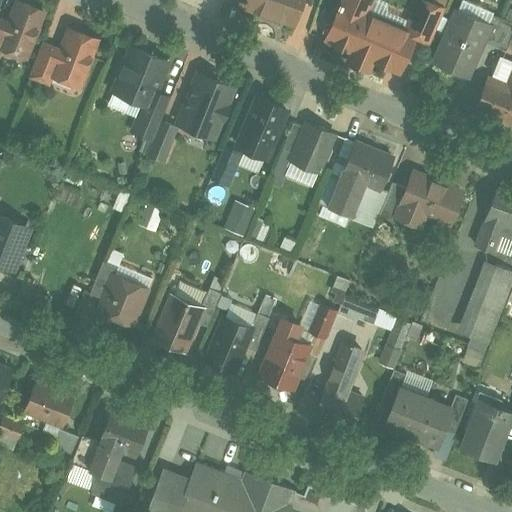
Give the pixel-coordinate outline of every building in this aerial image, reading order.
[(11,21),(2,46),(3,46),(23,54),(28,40),(33,41),(36,40),(41,28),(39,25),(45,10),(19,0),(11,21)] [(303,0),(248,0),(247,6),(265,13),(266,14),(277,19),(279,18),(296,23),(303,0)] [(370,0),(345,0),(344,4),(342,3),(340,6),(342,7),(328,39),(354,51),(350,61),(370,70),(374,59),(401,71),(416,35),(406,30),(407,29),(367,12),(371,3),(370,0)] [(445,8),(427,0),(419,0),(407,29),(406,30),(416,35),(431,41),(431,39),(433,40),(446,10),(444,9),(445,8)] [(506,19),(494,14),(491,23),(484,40),(495,44),(506,19)] [(472,23),(456,16),(437,61),(469,75),(484,40),(491,23),(475,16),(472,23)] [(0,17),(0,52),(3,46),(2,46),(11,21),(0,17)] [(511,21),(506,19),(495,44),(508,49),(511,40),(511,21)] [(99,39),(71,28),(63,49),(53,74),(54,74),(77,83),(82,68),(87,70),(90,69),(95,57),(94,53),(99,39)] [(45,42),(32,75),(51,83),(54,74),(53,74),(63,49),(45,42)] [(170,61),(133,46),(128,60),(123,62),(119,71),(121,76),(115,90),(145,102),(152,105),(157,92),(170,61)] [(235,87),(200,73),(180,122),(215,137),(222,119),(224,120),(230,104),(229,103),(235,87)] [(511,86),(510,85),(490,77),(477,109),(511,123),(511,86)] [(152,105),(145,102),(134,130),(155,138),(163,120),(172,98),(157,92),(152,105)] [(288,108),(260,97),(239,144),(267,156),(288,108)] [(179,126),(163,120),(155,138),(149,153),(165,160),(179,126)] [(295,121),(284,147),(296,152),(307,126),(295,121)] [(336,133),(309,122),(307,126),(296,152),(293,159),(320,170),(336,133)] [(358,141),(348,136),(339,156),(348,160),(356,141),(357,142),(358,141)] [(357,142),(356,141),(348,160),(330,206),(330,207),(345,213),(353,190),(361,193),(365,182),(382,189),(394,156),(357,142)] [(226,145),(213,177),(229,184),(242,152),(226,145)] [(463,191),(416,171),(409,187),(398,214),(400,215),(418,222),(423,211),(450,222),(463,191)] [(409,187),(394,181),(380,215),(397,221),(400,215),(398,214),(409,187)] [(511,187),(500,183),(488,219),(504,225),(501,233),(511,237),(511,187)] [(238,199),(226,226),(245,234),(257,206),(238,199)] [(345,213),(330,207),(330,206),(324,204),(320,215),(342,224),(346,213),(345,213)] [(15,221),(0,214),(0,261),(16,268),(30,231),(14,224),(15,221)] [(504,225),(488,219),(479,243),(495,249),(501,233),(504,225)] [(106,257),(92,290),(106,296),(117,273),(121,264),(106,257)] [(511,267),(497,261),(470,332),(490,340),(511,282),(511,267)] [(117,273),(106,296),(101,308),(134,323),(149,288),(117,273)] [(223,292),(211,287),(205,302),(217,307),(223,292)] [(381,308),(346,294),(339,311),(359,319),(361,316),(376,322),(381,308)] [(174,295),(157,336),(186,348),(204,307),(174,295)] [(335,309),(323,304),(312,330),(324,335),(335,309)] [(271,316),(259,311),(252,327),(253,328),(246,345),(257,349),(271,316)] [(252,327),(226,316),(208,358),(236,369),(246,345),(253,328),(252,327)] [(278,330),(303,341),(308,326),(284,316),(278,330)] [(424,325),(415,321),(408,337),(418,340),(424,325)] [(303,341),(278,330),(261,373),(294,387),(312,344),(303,341)] [(345,340),(316,414),(350,427),(363,395),(347,389),(363,347),(354,344),(354,343),(351,342),(350,342),(345,340)] [(0,399),(12,367),(0,362),(0,399)] [(396,368),(382,402),(394,406),(402,386),(403,386),(408,373),(396,368)] [(75,394),(37,378),(24,409),(62,425),(75,394)] [(403,386),(402,386),(394,406),(387,423),(413,433),(428,396),(403,386)] [(457,393),(452,406),(453,406),(445,428),(456,433),(470,398),(457,393)] [(452,406),(428,396),(413,433),(439,443),(445,428),(453,406),(452,406)] [(487,401),(480,417),(476,415),(464,445),(494,457),(506,428),(507,429),(511,416),(511,408),(501,404),(500,406),(487,401)] [(150,422),(114,408),(101,440),(101,441),(91,469),(102,473),(108,475),(119,447),(123,449),(138,454),(150,422)] [(24,422),(5,414),(0,426),(0,428),(19,436),(24,422)] [(83,437),(61,428),(52,450),(74,459),(83,437)] [(101,441),(84,434),(83,437),(74,459),(72,462),(91,469),(101,441)] [(119,447),(108,475),(102,473),(95,490),(122,501),(136,467),(119,460),(123,449),(119,447)] [(244,481),(198,462),(191,479),(165,469),(148,511),(180,511),(182,509),(189,511),(295,511),(292,511),(296,501),(294,500),(296,495),(278,488),(279,485),(248,472),(244,481)] [(304,498),(296,495),(294,500),(296,501),(292,511),(295,511),(367,511),(370,508),(309,484),(304,498)]
